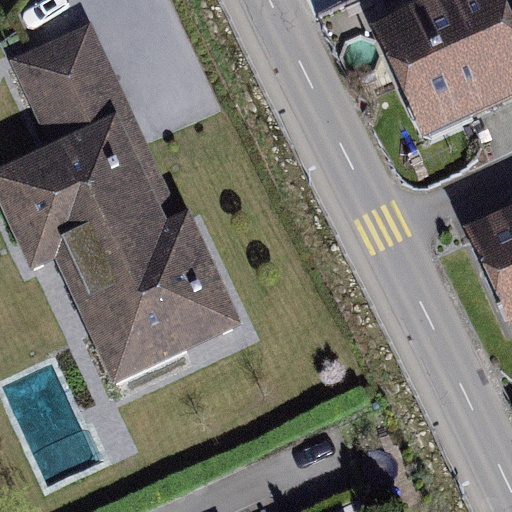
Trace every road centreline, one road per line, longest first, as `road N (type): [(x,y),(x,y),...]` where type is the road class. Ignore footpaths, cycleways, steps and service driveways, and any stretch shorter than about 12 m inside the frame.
road 1 (tertiary): [(511,493),(273,0)]
road 2 (residential): [(193,511),(330,447)]
